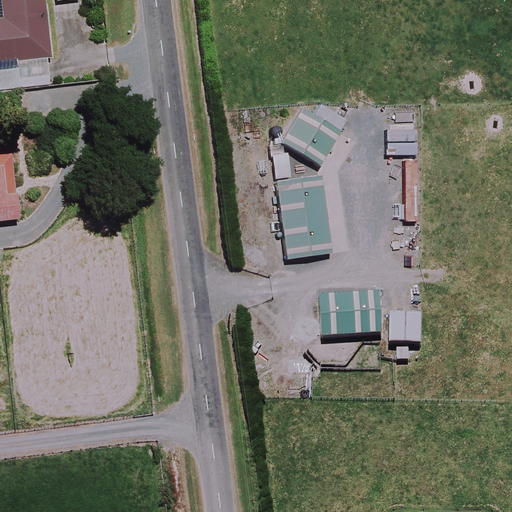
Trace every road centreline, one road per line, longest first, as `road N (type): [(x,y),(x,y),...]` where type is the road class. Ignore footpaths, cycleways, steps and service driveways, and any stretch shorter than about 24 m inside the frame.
road 1 (unclassified): [(219,511),(154,0)]
road 2 (unknown): [(210,443),(0,467)]
